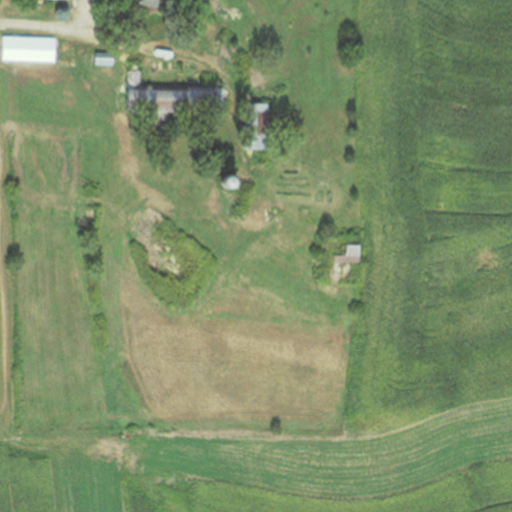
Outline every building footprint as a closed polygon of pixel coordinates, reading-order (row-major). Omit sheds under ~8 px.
[(50,38),(0,35),(0,58),(49,61),(50,38)] [(89,65),(107,65),(107,54),(89,54),(89,65)] [(220,88),(115,87),(115,111),(141,111),(141,125),(169,125),(169,112),(220,112),(220,88)] [(240,150),(264,149),(264,103),(239,103),(240,150)] [(356,262),(356,244),(339,244),(339,255),(328,255),(328,262),(356,262)]
